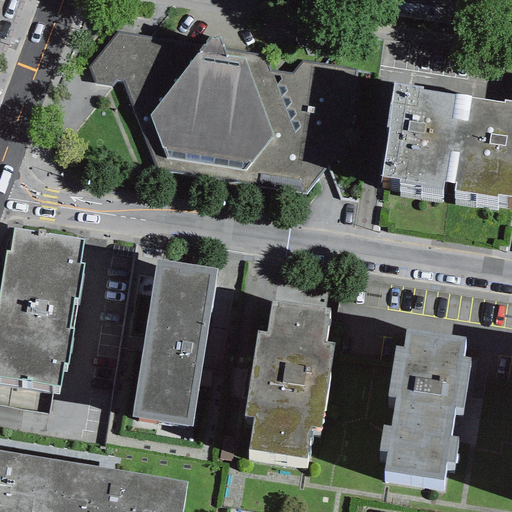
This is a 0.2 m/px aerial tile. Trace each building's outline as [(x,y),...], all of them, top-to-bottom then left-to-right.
[(118,34),(90,69),(93,84),(112,87),(115,81),(122,81),(157,171),(305,194),(344,141),(354,73),(244,56),(227,53),(222,36),(210,34),(198,47),(118,34)] [(456,179),(469,93),(422,86),(423,82),(395,78),(381,172),(398,175),(398,177),(442,184),(443,177),(456,179)] [(511,96),(504,95),(503,98),(469,93),(456,179),(454,187),(497,194),(497,190),(511,192),(511,96)] [(0,374),(61,384),(65,359),(69,360),(74,325),(69,324),(74,295),(79,295),(85,260),(80,259),(84,235),(14,225),(11,248),(6,247),(0,288),(0,374)] [(216,265),(157,255),(131,415),(191,424),(216,265)] [(329,304),(272,295),(267,327),(258,326),(244,412),(253,413),(248,446),(307,455),(312,423),(321,424),(334,339),(324,338),(329,304)] [(465,333),(406,324),(403,345),(394,343),(387,392),(395,393),(391,422),(383,421),(379,447),(386,447),(383,467),(444,476),(447,458),(453,459),(457,433),(451,432),(455,403),(461,403),(469,352),(462,352),(465,333)] [(180,511),(187,478),(0,447),(0,511),(180,511)]
